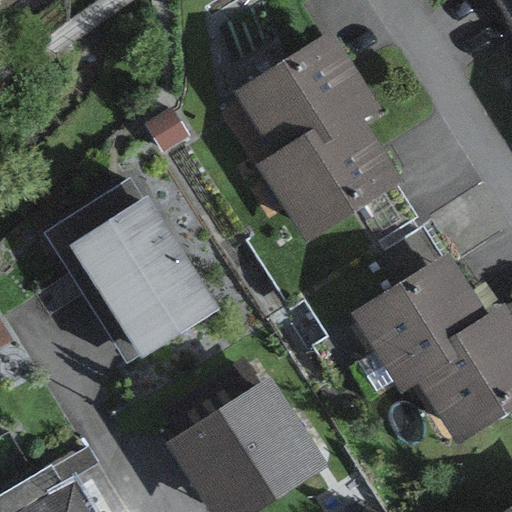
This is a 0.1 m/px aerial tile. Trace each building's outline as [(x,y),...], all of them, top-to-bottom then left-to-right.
[(333,136),(358,121),(374,111),(330,40),(246,92),(282,150),(325,123),(333,136)] [(392,176),(358,121),(333,136),(325,123),(282,150),(266,159),(309,228),(392,176)] [(130,177),(44,231),(125,362),(140,355),(144,359),(222,308),(148,191),(142,196),(130,177)] [(362,314),(442,265),(419,228),(339,278),(362,314)] [(449,339),(483,318),(447,261),(442,265),(362,314),(405,383),(425,371),(457,351),(449,339)] [(511,329),(498,308),(483,318),(449,339),(457,351),(425,371),(460,427),(511,395),(511,329)] [(0,318),(0,349),(15,342),(0,318)] [(270,380),(170,442),(213,511),(261,511),(327,472),(270,380)] [(53,465),(0,496),(0,511),(95,511),(75,479),(65,484),(53,465)]
